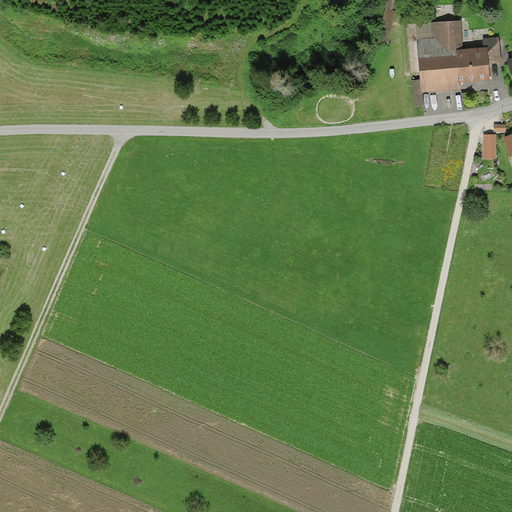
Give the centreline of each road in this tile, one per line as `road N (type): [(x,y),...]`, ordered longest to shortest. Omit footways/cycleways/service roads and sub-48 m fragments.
road 1 (track): [(0,131),(301,132),(423,121)]
road 2 (track): [(477,114),(393,511)]
road 3 (track): [(0,410),(119,130)]
road 4 (track): [(268,132),(240,88),(241,44),(286,25),(306,0)]
